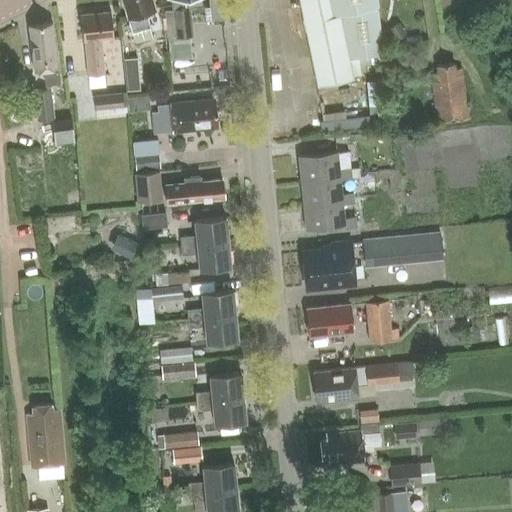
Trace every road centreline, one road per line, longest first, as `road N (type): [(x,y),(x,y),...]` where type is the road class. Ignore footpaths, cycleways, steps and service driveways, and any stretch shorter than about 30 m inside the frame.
road 1 (residential): [(291,511),(241,0)]
road 2 (track): [(0,188),(24,456)]
